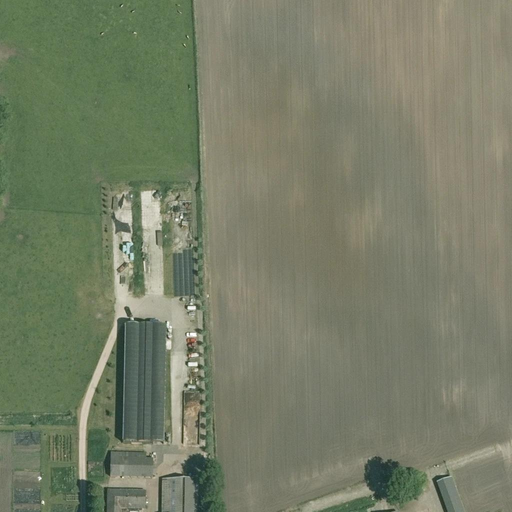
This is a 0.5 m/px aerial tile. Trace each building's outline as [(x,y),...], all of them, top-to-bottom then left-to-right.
[(153,445),(163,445),(166,327),(125,326),(123,444),(153,445)] [(178,433),(179,445),(193,445),(192,433),(178,433)] [(146,459),(146,453),(111,453),(111,478),(152,479),(153,459),(146,459)] [(455,485),(452,478),(438,483),(440,490),(441,490),(448,511),(464,511),(454,485),(455,485)] [(205,511),(206,481),(162,480),(161,511),(205,511)] [(146,509),(146,491),(108,491),(107,511),(121,511),(121,509),(146,509)]
